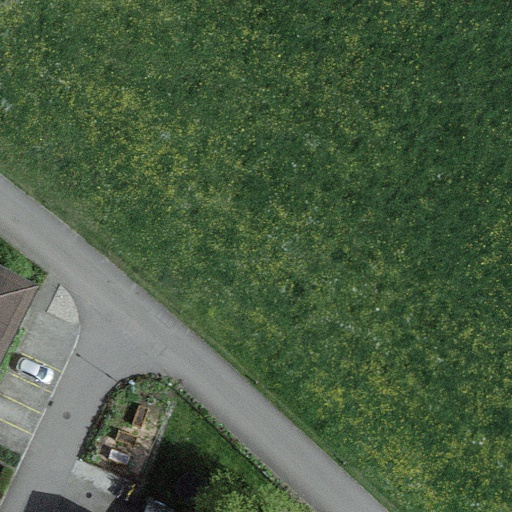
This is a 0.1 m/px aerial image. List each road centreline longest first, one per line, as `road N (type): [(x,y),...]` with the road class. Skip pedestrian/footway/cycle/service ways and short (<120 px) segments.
road 1 (residential): [(125,304),(353,511)]
road 2 (residential): [(28,511),(125,304)]
road 3 (unclassified): [(0,197),(125,304)]
